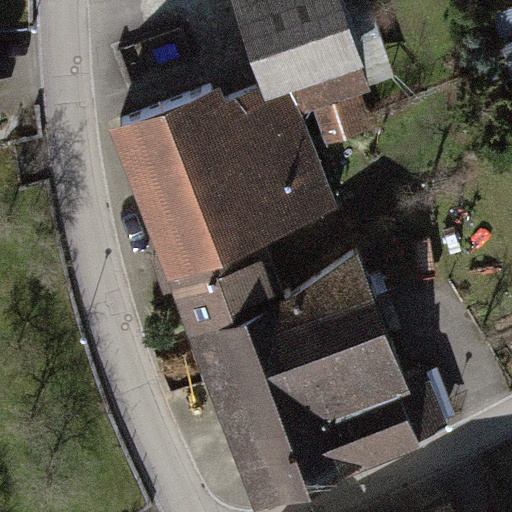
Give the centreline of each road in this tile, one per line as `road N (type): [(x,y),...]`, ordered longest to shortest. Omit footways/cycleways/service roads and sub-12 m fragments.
road 1 (residential): [(63,0),(83,226),(188,511)]
road 2 (residential): [(511,408),(295,511)]
